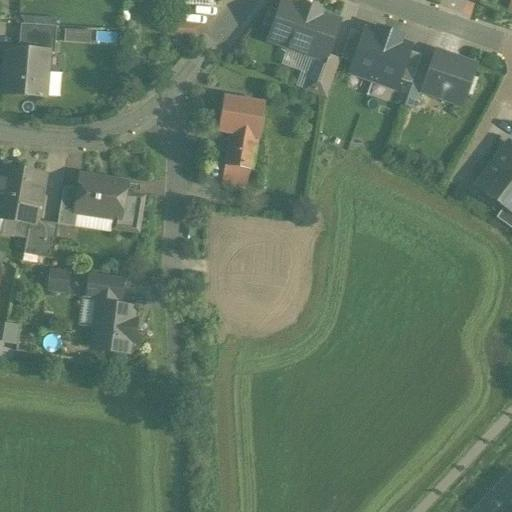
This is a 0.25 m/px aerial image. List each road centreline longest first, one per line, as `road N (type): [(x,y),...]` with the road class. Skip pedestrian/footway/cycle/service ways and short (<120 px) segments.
road 1 (residential): [(0,132),(54,137),(124,126),(171,91),(243,0)]
road 2 (residential): [(379,0),(511,49)]
road 3 (track): [(177,511),(172,384)]
